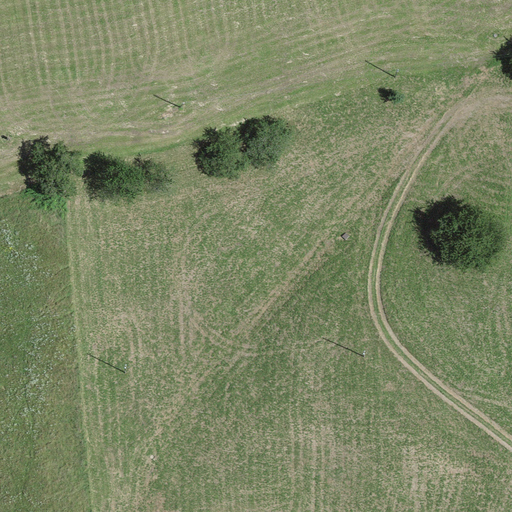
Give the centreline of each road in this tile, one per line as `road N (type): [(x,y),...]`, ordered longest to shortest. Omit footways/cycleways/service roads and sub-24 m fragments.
road 1 (track): [(511,442),(400,352),(377,316),(374,293),(381,243),(427,147),(511,45)]
road 2 (track): [(0,195),(185,154)]
